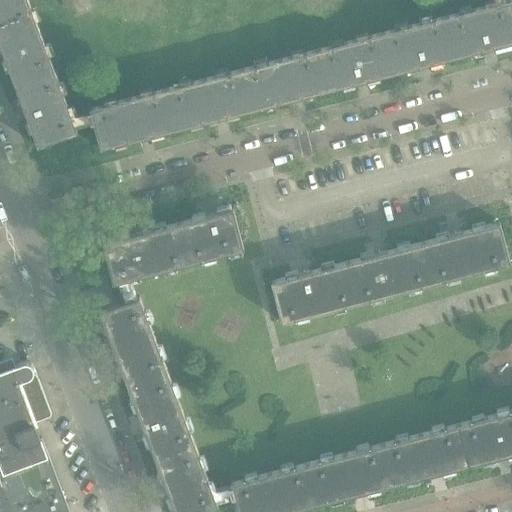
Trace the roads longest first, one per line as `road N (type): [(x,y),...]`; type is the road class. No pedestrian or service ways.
road 1 (residential): [(16,222),(511,90)]
road 2 (residential): [(128,511),(16,222)]
